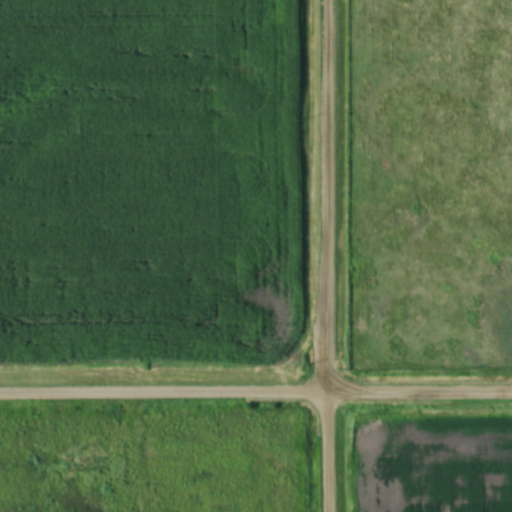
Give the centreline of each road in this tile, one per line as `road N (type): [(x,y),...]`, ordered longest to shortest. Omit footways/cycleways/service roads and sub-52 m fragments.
road 1 (residential): [(0,391),(511,388)]
road 2 (residential): [(324,511),(324,0)]
